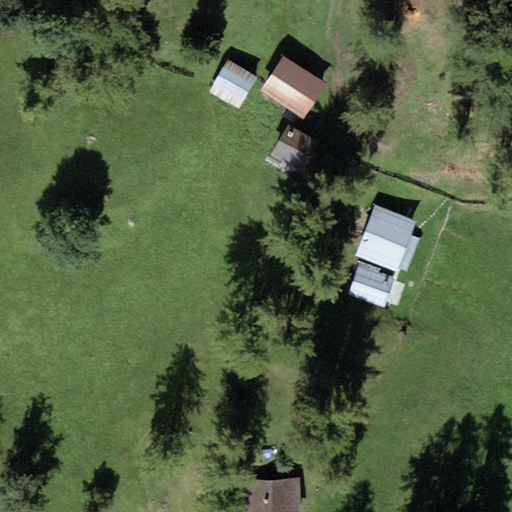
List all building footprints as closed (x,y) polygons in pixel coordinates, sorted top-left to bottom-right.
[(325,84),(283,57),(263,89),(305,115),(325,84)] [(258,78),(229,61),(213,90),(242,106),(258,78)] [(308,144),(287,131),(274,153),(295,165),(308,144)] [(417,222),(375,205),(356,255),(398,272),(417,222)] [(380,269),(359,262),(347,295),(384,309),(395,279),(379,273),(380,269)] [(298,511),(298,484),(247,484),(246,511),(298,511)]
